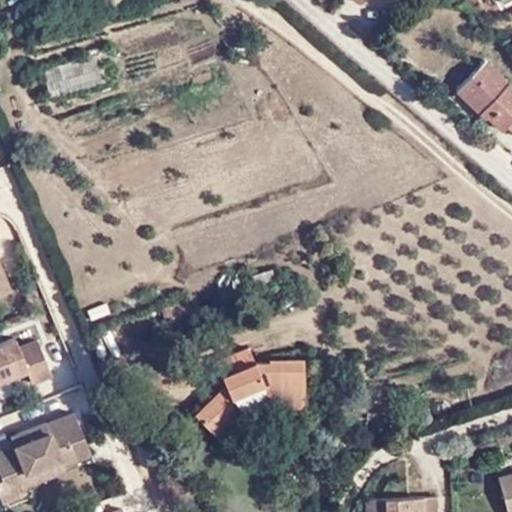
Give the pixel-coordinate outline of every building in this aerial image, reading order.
[(46,0),(21,0),(16,16),(39,24),(46,0)] [(99,52),(43,69),(52,97),(116,79),(110,57),(101,59),(99,52)] [(483,63),(472,74),(477,80),(488,67),(483,63)] [(477,80),(472,74),(456,91),(485,120),(487,118),(501,131),(505,127),(511,132),(511,89),(488,67),(477,80)] [(0,284),(11,281),(0,249),(0,284)] [(188,303),(165,311),(169,323),(193,315),(188,303)] [(16,328),(0,334),(0,376),(30,366),(16,328)] [(35,380),(53,373),(38,330),(20,337),(35,380)] [(233,382),(225,386),(198,416),(228,444),(243,428),(234,420),(245,408),(269,405),(303,406),(304,362),(271,361),(271,365),(257,365),(251,350),(216,363),(222,379),(230,375),(233,382)] [(222,379),(225,386),(233,382),(230,375),(222,379)] [(303,417),(303,406),(269,405),(245,408),(234,420),(243,428),(252,419),(273,417),(303,417)] [(67,443),(73,460),(89,453),(73,413),(46,424),(45,422),(8,437),(11,445),(0,449),(0,499),(1,501),(23,492),(21,487),(17,476),(17,475),(59,459),(58,459),(54,448),(67,443)] [(58,459),(59,459),(61,464),(73,460),(67,443),(54,448),(58,459)] [(59,459),(17,475),(17,476),(21,487),(63,470),(61,464),(59,459)] [(511,511),(511,475),(499,479),(507,511),(511,511)] [(367,510),(367,511),(442,511),(441,496),(377,499),(367,510)]
